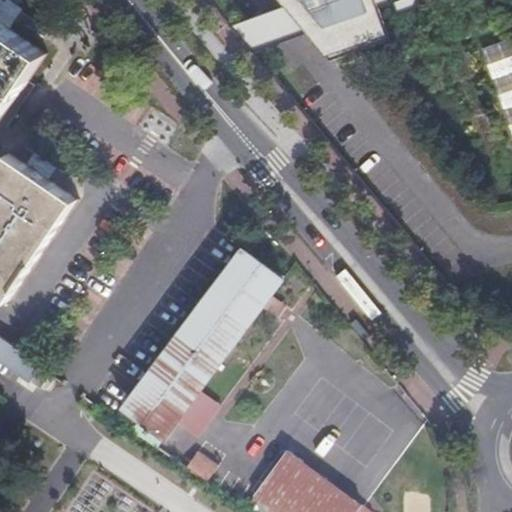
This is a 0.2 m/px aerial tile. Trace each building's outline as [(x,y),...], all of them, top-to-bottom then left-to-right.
[(282,0),(323,49),(382,29),(377,3),(375,0),(282,0)] [(0,123),(1,124),(48,55),(0,22),(0,123)] [(382,29),(323,49),(329,58),(384,40),(382,29)] [(511,37),(511,36),(481,47),(511,134),(511,37)] [(86,56),(113,74),(122,60),(95,42),(86,56)] [(0,174),(0,296),(11,304),(80,206),(11,158),(0,174)] [(128,410),(168,440),(288,280),(249,250),(128,410)] [(365,313),(358,319),(369,333),(376,327),(365,313)] [(0,342),(41,370),(43,368),(0,339),(0,342)] [(0,363),(32,385),(41,370),(0,342),(0,363)] [(258,498),(276,511),(359,511),(366,503),(293,450),(258,498)]
